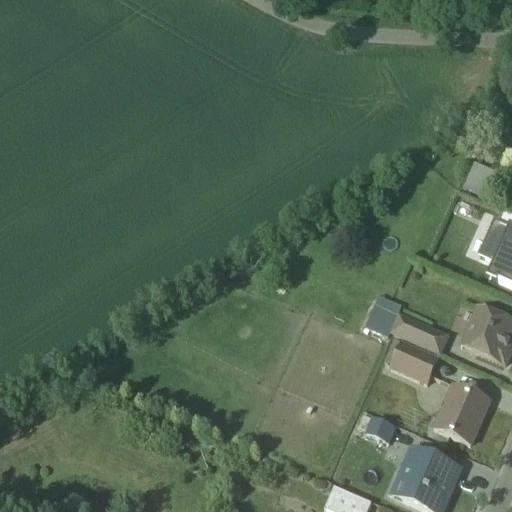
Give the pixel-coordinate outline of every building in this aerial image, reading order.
[(485,204),(496,178),(473,168),(462,194),(485,204)] [(511,233),(492,225),(477,261),(493,269),(487,283),(511,294),(511,233)] [(475,311),(461,305),(454,322),(467,328),(457,351),(505,370),(511,356),(506,354),(511,339),(511,329),(474,314),(475,311)] [(378,335),(438,362),(447,342),(397,319),(396,322),(386,318),(378,335)] [(437,364),(392,344),(382,367),(388,370),(386,374),(425,391),(437,364)] [(488,406),(450,389),(429,433),(467,451),(488,406)] [(388,450),(395,434),(363,419),(355,435),(388,450)] [(440,511),(458,475),(409,453),(387,501),(412,511),(440,511)] [(366,511),(368,508),(333,494),(325,511),(366,511)]
